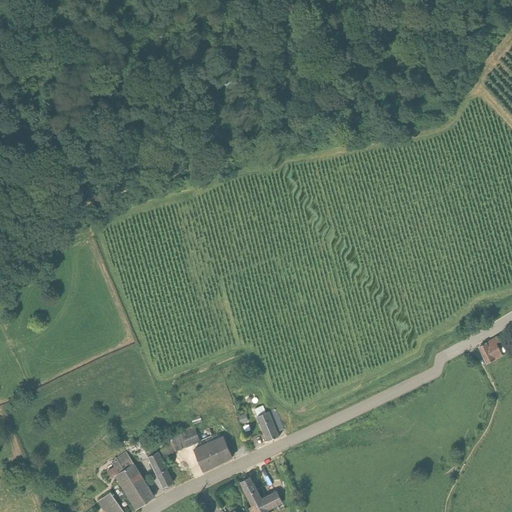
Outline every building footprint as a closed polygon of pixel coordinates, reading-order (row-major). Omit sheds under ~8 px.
[(491,351),(473,361),(483,378),(497,369),(491,357),(494,355),(491,351)] [(257,418),(266,414),(262,406),(254,410),(257,418)] [(266,414),(257,418),(268,442),(278,437),(277,433),(283,430),(275,410),(270,412),(266,414)] [(245,415),(238,417),(240,425),(248,423),(245,415)] [(200,416),(191,419),(193,425),(201,422),(200,416)] [(168,448),(170,454),(186,447),(187,448),(191,446),(203,471),(231,458),(232,458),(222,437),(218,439),(216,434),(212,436),(208,428),(196,432),(192,427),(164,438),(168,448)] [(160,459),(157,453),(154,447),(144,452),(162,489),(172,484),(160,459)] [(157,453),(160,459),(170,454),(168,448),(157,453)] [(114,467),(107,472),(111,479),(114,478),(135,510),(154,498),(124,454),(116,459),(116,458),(114,459),(114,460),(111,463),(114,467)] [(249,511),(278,511),(284,509),(281,504),(283,503),(277,492),(260,500),(249,479),(240,483),(254,509),(250,511),(249,511)] [(122,511),(110,494),(97,503),(103,511),(122,511)]
